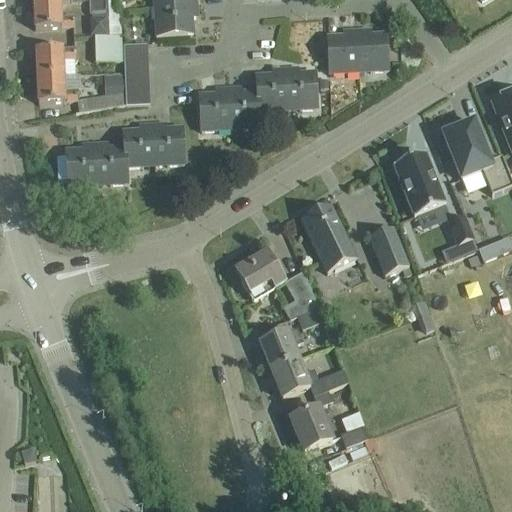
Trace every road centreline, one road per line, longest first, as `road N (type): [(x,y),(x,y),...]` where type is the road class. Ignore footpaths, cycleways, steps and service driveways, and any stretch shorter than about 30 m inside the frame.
road 1 (unclassified): [(186,242),(453,75)]
road 2 (residential): [(186,242),(211,300),(266,511)]
road 3 (tertiary): [(121,511),(31,290)]
road 4 (residential): [(302,8),(397,1),(453,75)]
road 5 (unclassified): [(31,290),(186,242)]
road 6 (tertiary): [(31,290),(0,150)]
